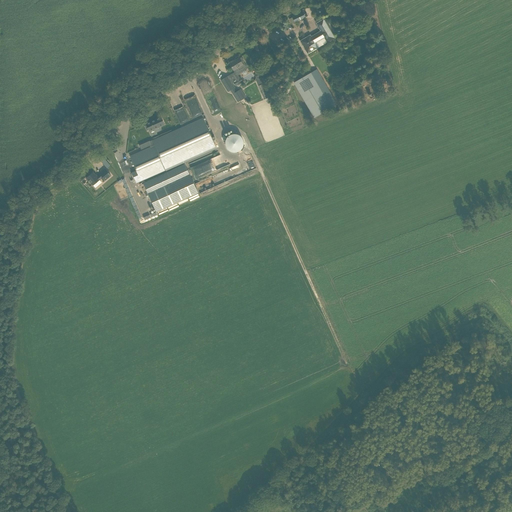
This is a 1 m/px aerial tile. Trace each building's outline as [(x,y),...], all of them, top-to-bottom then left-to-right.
[(302,11),(291,16),(294,22),(305,17),(302,11)] [(335,38),(323,19),(316,23),(320,31),(308,38),(307,36),(300,41),(306,51),(308,50),(310,53),(317,48),(314,44),(324,38),(327,43),(335,38)] [(231,74),(232,74),(235,80),(233,82),(235,86),(237,85),(242,83),(242,82),(243,82),(240,77),(239,78),(236,74),(247,68),(243,62),(244,62),(241,57),(239,59),(239,58),(233,61),(229,63),(235,72),(231,74)] [(316,69),(311,72),(331,108),(337,104),(316,69)] [(235,80),(232,74),(228,76),(221,81),(228,92),(230,90),(238,102),(245,98),(239,90),(237,91),(232,83),(233,82),(235,80)] [(256,80),(258,86),(262,84),(264,83),(261,77),(256,80)] [(262,84),(258,86),(264,99),(270,97),(264,83),(262,84)] [(160,118),(146,124),(147,125),(145,126),(147,130),(149,130),(149,132),(153,130),(154,133),(161,130),(159,127),(163,125),(160,118)] [(216,148),(203,119),(152,141),(155,146),(130,156),(136,171),(131,173),(136,183),(216,148)] [(234,153),(236,152),(239,152),(241,150),(242,148),(244,146),(244,143),(244,141),(243,139),(242,138),(241,136),(240,135),(239,134),(237,133),(234,133),(232,134),(229,134),(228,136),(226,137),(225,140),(225,142),(225,144),(225,146),(226,148),(228,150),(230,151),(232,152),(234,153)] [(150,146),(152,145),(150,142),(150,141),(139,145),(141,150),(150,146)] [(156,212),(198,192),(186,166),(144,185),(156,212)] [(111,175),(109,173),(106,170),(100,174),(100,175),(98,177),(97,176),(93,172),(86,178),(88,181),(89,181),(93,185),(103,177),(105,180),(111,175)]
